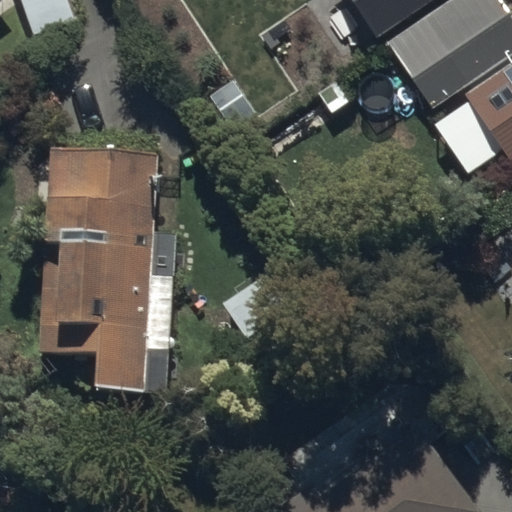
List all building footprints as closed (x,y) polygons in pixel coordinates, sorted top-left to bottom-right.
[(0,0),(0,11),(13,2),(11,0),(0,0)] [(73,0),(25,0),(38,44),(82,30),(73,0)] [(241,0),(152,0),(211,93),(275,53),(241,0)] [(248,0),(258,14),(277,0),(248,0)] [(351,0),(376,37),(432,0),(351,0)] [(456,0),(387,49),(433,114),(511,58),(511,21),(497,0),(456,0)] [(511,73),(463,108),(511,177),(511,73)] [(193,255),(159,253),(165,157),(52,150),(51,166),(38,165),(36,204),(52,205),(43,360),(105,364),(103,399),(151,401),(158,275),(192,277),(193,255)] [(257,216),(195,256),(250,343),(312,304),(257,216)] [(482,511),(423,431),(326,502),(316,489),(285,511),(482,511)]
